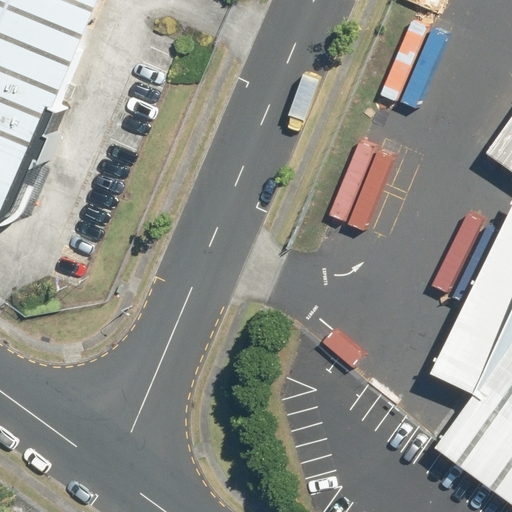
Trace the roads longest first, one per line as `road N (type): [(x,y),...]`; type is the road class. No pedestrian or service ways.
road 1 (unclassified): [(112,474),(313,0)]
road 2 (unclassified): [(112,474),(0,390)]
